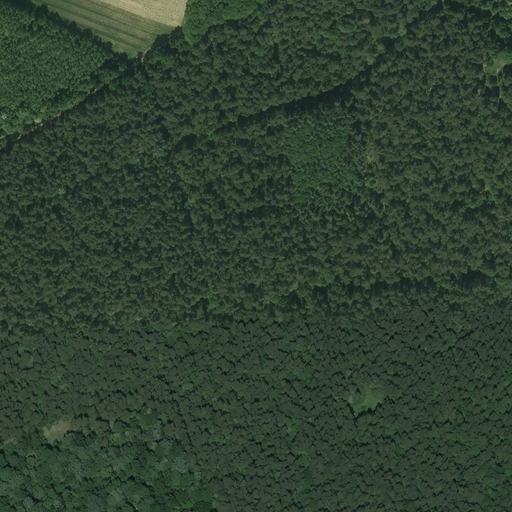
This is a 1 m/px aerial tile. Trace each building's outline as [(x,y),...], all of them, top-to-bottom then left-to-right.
[(141,423),(134,425),(140,441),(146,443),(154,439),(156,435),(150,419),(143,422),(145,426),(142,427),(141,423)] [(110,434),(104,436),(110,452),(119,455),(128,452),(131,444),(124,428),(117,431),(118,435),(116,436),(115,432),(113,433),(114,437),(112,438),(110,434)] [(71,450),(65,453),(70,469),(79,472),(88,468),(92,461),(85,444),(78,447),(79,452),(77,453),(75,448),(74,449),(75,453),(72,454),(71,450)] [(153,464),(147,466),(152,482),(158,484),(169,479),(173,475),(166,458),(160,461),(161,465),(159,466),(157,462),(156,463),(157,467),(154,468),(153,464)] [(32,466),(25,469),(31,484),(40,488),(49,484),(52,477),(46,460),(39,463),(40,467),(38,468),(36,464),(34,465),(36,469),(33,470),(32,466)] [(114,480),(107,482),(113,498),(119,500),(130,495),(133,491),(127,474),(121,477),(122,481),(120,482),(118,478),(116,479),(118,483),(115,484),(114,480)] [(0,502),(1,503),(10,499),(14,492),(7,476),(0,478),(1,483),(0,483),(0,502)] [(75,495),(68,497),(73,511),(86,511),(91,510),(94,506),(88,490),(81,492),(83,496),(80,497),(79,493),(77,494),(79,498),(76,499),(75,495)] [(169,504),(163,506),(164,511),(187,511),(182,499),(176,501),(177,505),(175,506),(173,502),(172,503),(173,507),(171,508),(169,504)]
